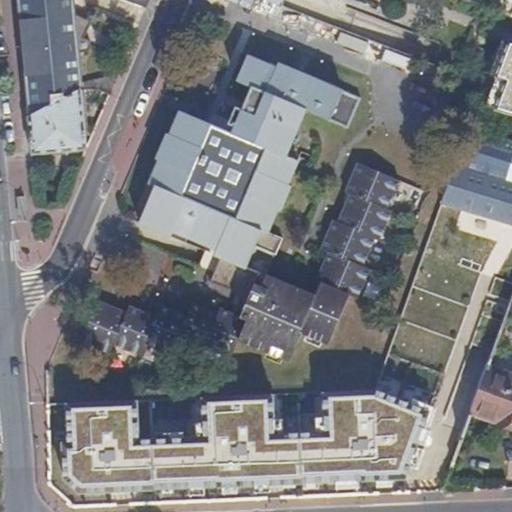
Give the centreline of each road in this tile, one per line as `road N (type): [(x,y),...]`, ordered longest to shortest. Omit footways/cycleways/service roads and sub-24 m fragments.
road 1 (tertiary): [(3,326),(59,259),(173,0)]
road 2 (primary): [(15,511),(3,326)]
